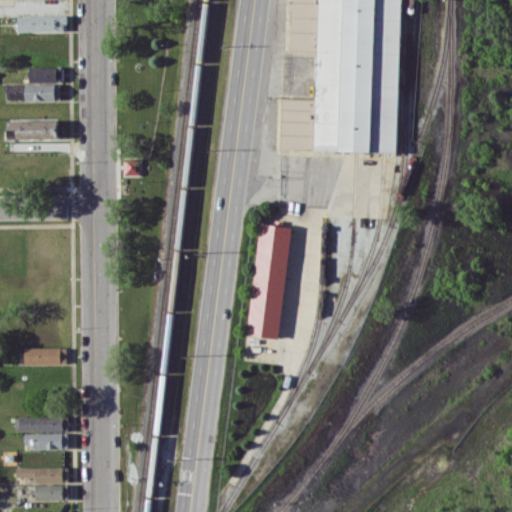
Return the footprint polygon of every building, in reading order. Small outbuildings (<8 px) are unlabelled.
[(404,0),(399,153),(383,152),(354,151),(281,148),(283,98),(317,99),(319,54),(289,52),(291,0),(404,0)] [(18,16),(18,32),(67,31),(67,15),(18,16)] [(29,67),(29,81),(62,81),(62,66),(29,67)] [(60,83),(7,84),(7,100),(61,99),(60,83)] [(9,120),(8,138),(58,138),(59,121),(9,120)] [(141,175),(139,157),(123,158),(124,176),(141,175)] [(263,219),(292,222),(278,332),(249,329),(263,219)] [(66,346),(24,347),(24,363),(66,363),(66,346)] [(16,430),(68,429),(67,415),(15,416),(16,430)] [(68,432),(24,433),(25,447),(68,447),(68,432)] [(68,466),(16,467),(16,477),(36,476),(36,482),(68,482),(68,466)] [(36,484),(36,499),(68,499),(68,483),(36,484)]
